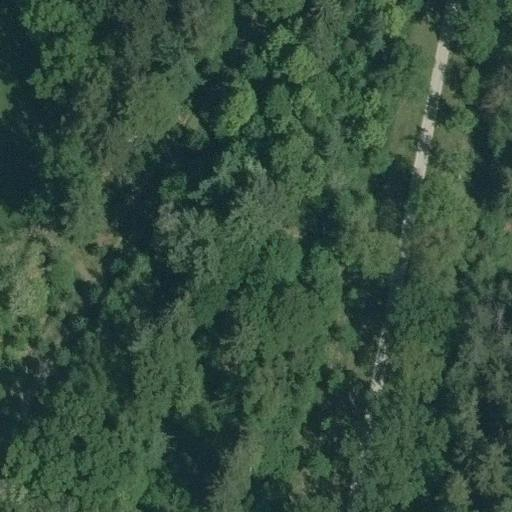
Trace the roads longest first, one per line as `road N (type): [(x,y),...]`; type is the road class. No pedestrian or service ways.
road 1 (residential): [(349,511),(451,0)]
road 2 (track): [(0,441),(87,289),(39,222),(54,164),(49,87),(28,0)]
road 3 (track): [(87,289),(271,0)]
